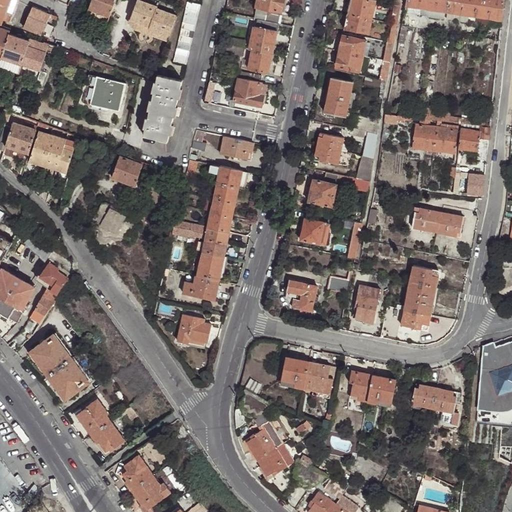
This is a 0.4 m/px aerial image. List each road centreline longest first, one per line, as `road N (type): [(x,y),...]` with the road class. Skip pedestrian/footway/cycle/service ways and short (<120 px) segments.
road 1 (residential): [(0,169),(85,251),(217,444)]
road 2 (residential): [(468,332),(489,227),(507,0)]
road 3 (residential): [(240,321),(409,357),(440,354),(468,332)]
road 4 (tertiary): [(290,130),(240,321)]
road 5 (residential): [(150,77),(139,128),(142,141),(157,149),(188,140),(198,102)]
road 6 (tertiary): [(316,0),(290,130)]
road 7 (tertiary): [(240,321),(217,444)]
